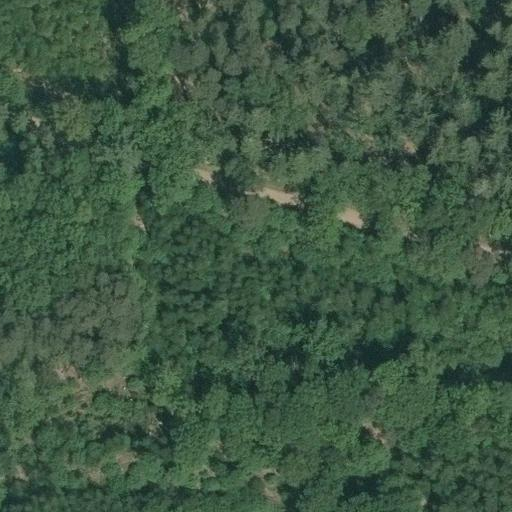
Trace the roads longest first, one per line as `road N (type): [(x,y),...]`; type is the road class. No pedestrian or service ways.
road 1 (track): [(511,271),(344,210),(123,145)]
road 2 (track): [(123,145),(0,104)]
road 3 (track): [(0,185),(123,145)]
